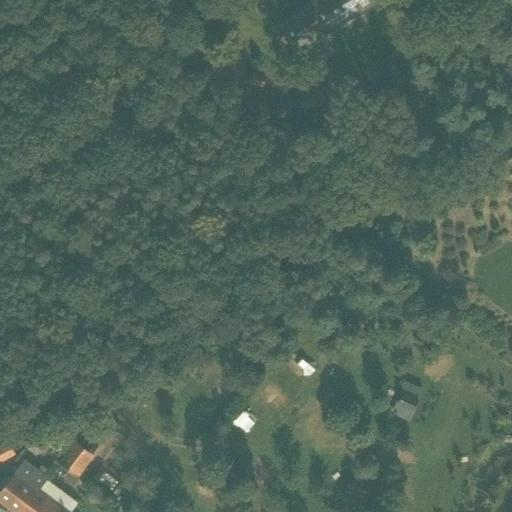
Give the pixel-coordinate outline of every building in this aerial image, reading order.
[(316,0),(284,21),(299,44),(302,49),(375,3),(373,0),(316,0)] [(341,275),(318,281),(323,300),(346,293),(341,275)] [(366,301),(360,317),(375,323),(381,306),(366,301)] [(239,329),(226,309),(209,321),(222,340),(239,329)] [(271,356),(285,334),(267,324),(254,346),(271,356)] [(407,324),(396,339),(409,349),(420,334),(407,324)] [(196,336),(185,336),(184,351),(195,352),(196,336)] [(158,347),(145,355),(154,370),(167,362),(158,347)] [(144,384),(119,365),(109,379),(133,398),(144,384)] [(415,411),(424,388),(414,384),(410,395),(404,393),(399,405),(405,407),(400,417),(411,422),(415,411)] [(98,454),(117,430),(105,421),(87,445),(98,454)] [(58,461),(79,477),(95,455),(71,437),(61,450),(65,452),(58,461)] [(9,441),(2,446),(9,458),(16,454),(9,441)] [(50,477),(25,458),(11,477),(7,474),(0,484),(4,487),(0,491),(0,499),(16,511),(68,511),(39,491),(50,477)] [(97,479),(115,492),(123,482),(105,469),(97,479)] [(353,504),(374,499),(368,476),(348,481),(353,504)] [(227,482),(225,506),(248,507),(248,502),(253,502),(254,490),(249,490),(250,483),(227,482)]
